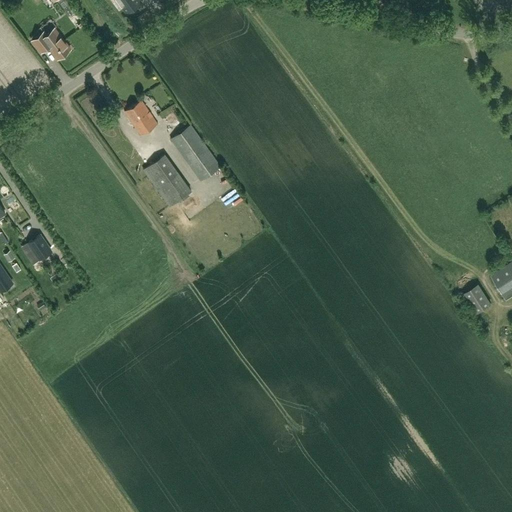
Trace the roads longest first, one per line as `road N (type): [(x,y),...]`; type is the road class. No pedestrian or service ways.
road 1 (track): [(246,0),(415,229),(484,278),(497,303),(498,345),(511,365)]
road 2 (tertiary): [(0,136),(206,0)]
road 3 (tertiary): [(293,0),(448,31),(511,24)]
